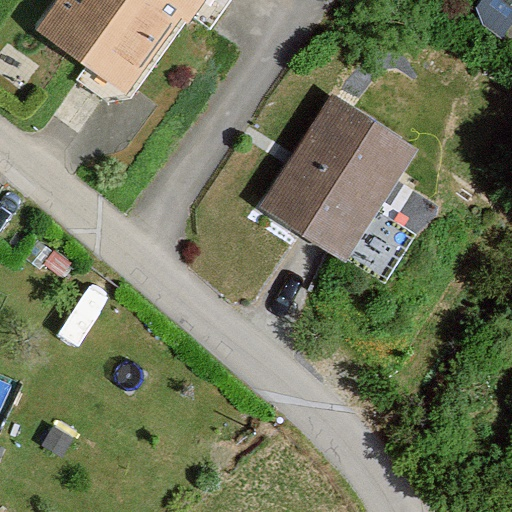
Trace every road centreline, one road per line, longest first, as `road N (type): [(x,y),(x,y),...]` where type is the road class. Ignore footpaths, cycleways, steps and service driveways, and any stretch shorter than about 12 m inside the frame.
road 1 (residential): [(386,511),(312,412),(139,257)]
road 2 (residential): [(139,257),(313,0)]
road 3 (residential): [(139,257),(0,133)]
